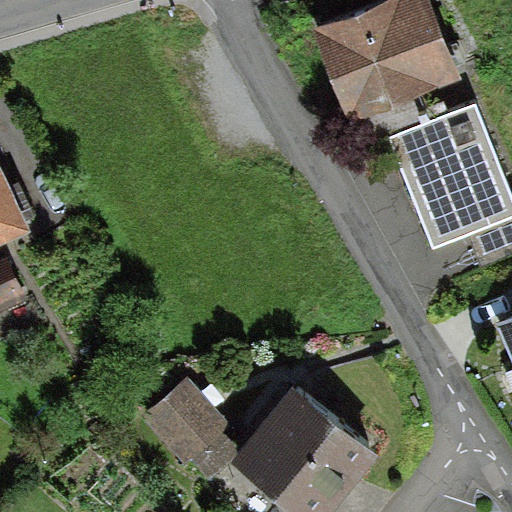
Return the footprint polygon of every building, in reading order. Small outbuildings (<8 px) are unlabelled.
[(437,0),(339,0),(312,11),(348,107),(363,102),(423,79),(462,65),(437,0)] [(423,79),(363,102),(375,132),(391,126),(434,239),(469,225),(483,260),(511,249),(511,181),(477,92),(434,108),(423,79)] [(0,232),(34,216),(0,145),(0,232)] [(9,252),(0,256),(0,308),(30,294),(9,252)] [(511,307),(496,314),(511,349),(511,307)] [(246,430),(189,367),(143,410),(186,457),(191,452),(211,474),(236,451),(232,448),(246,430)] [(321,511),(380,438),(294,370),(246,430),(232,448),(236,451),(313,511),(321,511)]
